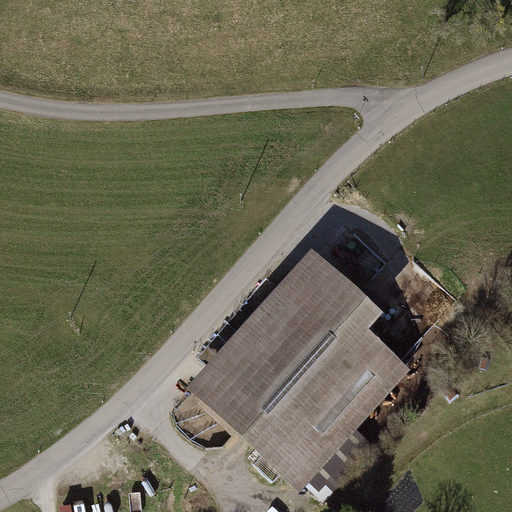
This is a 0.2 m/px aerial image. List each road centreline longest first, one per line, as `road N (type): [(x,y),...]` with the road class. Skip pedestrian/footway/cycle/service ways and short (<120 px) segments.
road 1 (tertiary): [(420,103),(329,179),(141,385),(0,496)]
road 2 (unclassified): [(0,99),(116,113),(324,98),(420,103)]
road 3 (unknown): [(141,385),(187,459),(234,511)]
